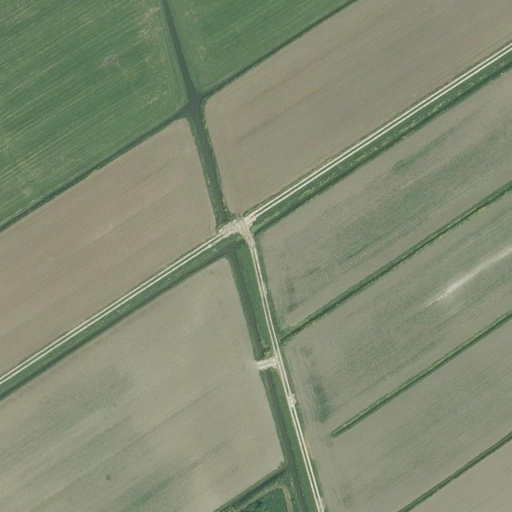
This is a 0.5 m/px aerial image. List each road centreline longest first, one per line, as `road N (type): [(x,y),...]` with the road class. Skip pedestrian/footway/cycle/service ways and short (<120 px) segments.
road 1 (track): [(0,381),(511,48)]
road 2 (track): [(244,223),(321,511)]
